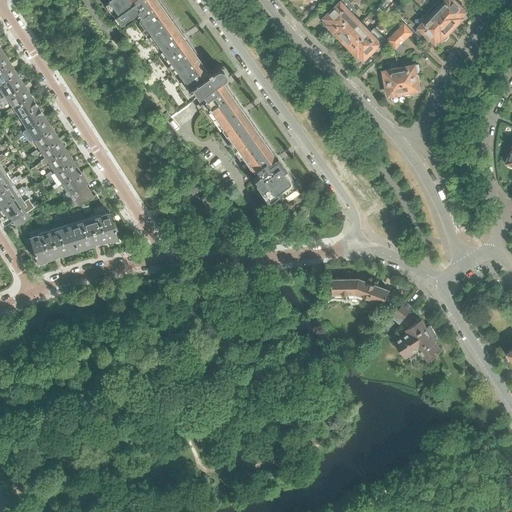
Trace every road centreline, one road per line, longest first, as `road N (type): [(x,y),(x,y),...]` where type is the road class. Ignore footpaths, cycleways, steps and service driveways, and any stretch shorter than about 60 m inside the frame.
road 1 (residential): [(0,2),(158,258)]
road 2 (residential): [(206,0),(341,189),(366,246)]
road 3 (residential): [(366,246),(268,261),(158,258)]
road 4 (residential): [(402,140),(265,0)]
road 5 (residential): [(511,9),(460,66),(428,130),(402,140)]
road 6 (residential): [(502,225),(488,139),(511,78)]
road 7 (residential): [(467,263),(402,140)]
road 8 (residential): [(444,284),(511,401)]
road 9 (residential): [(158,258),(29,290)]
